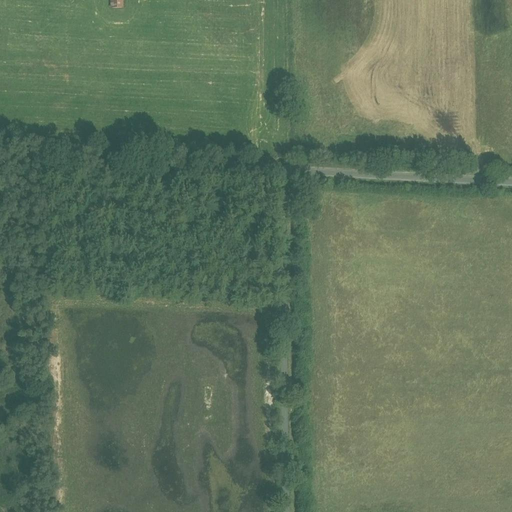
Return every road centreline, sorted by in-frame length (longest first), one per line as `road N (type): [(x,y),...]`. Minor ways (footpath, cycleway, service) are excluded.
road 1 (unclassified): [(282,172),(285,511)]
road 2 (unclassified): [(282,172),(0,157)]
road 3 (unclassified): [(511,182),(282,172)]
